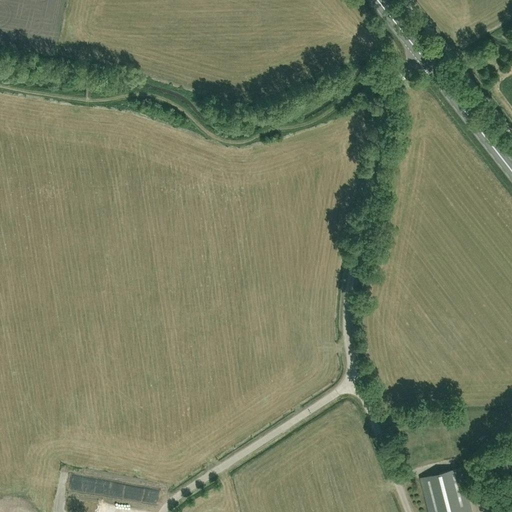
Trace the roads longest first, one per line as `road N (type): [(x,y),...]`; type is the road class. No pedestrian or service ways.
road 1 (unclassified): [(353,380),(346,293),(383,106),(423,59)]
road 2 (unclassified): [(163,511),(353,380)]
road 3 (track): [(407,70),(374,70),(308,124),(236,142)]
road 4 (unclassified): [(409,511),(353,380)]
road 5 (primary): [(511,171),(423,59)]
